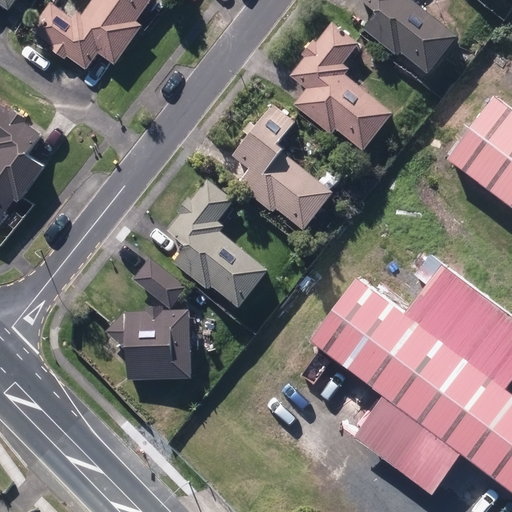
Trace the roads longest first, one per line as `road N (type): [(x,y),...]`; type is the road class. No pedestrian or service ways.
road 1 (residential): [(263,0),(0,338)]
road 2 (secondary): [(129,511),(0,380)]
